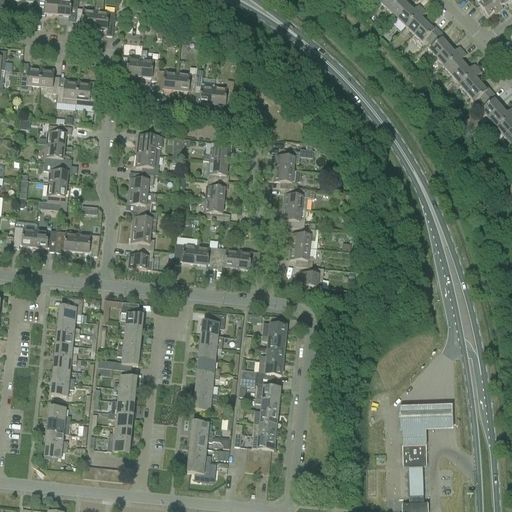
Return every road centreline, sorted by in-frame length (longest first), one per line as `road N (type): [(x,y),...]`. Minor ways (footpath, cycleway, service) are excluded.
road 1 (secondary): [(497,511),(474,326),(436,209),(414,174)]
road 2 (secondary): [(414,174),(461,349),(478,511)]
road 3 (residential): [(261,301),(250,151),(225,136),(107,104)]
road 4 (residential): [(183,293),(177,317),(159,336),(142,495)]
road 5 (residential): [(284,511),(314,326),(304,309)]
road 6 (residential): [(45,279),(38,308),(13,318),(0,451)]
road 7 (residential): [(100,285),(105,211),(96,182),(107,104)]
road 8 (secondary): [(295,36),(357,95),(414,174)]
road 9 (residential): [(107,104),(103,64),(60,44),(0,38)]
